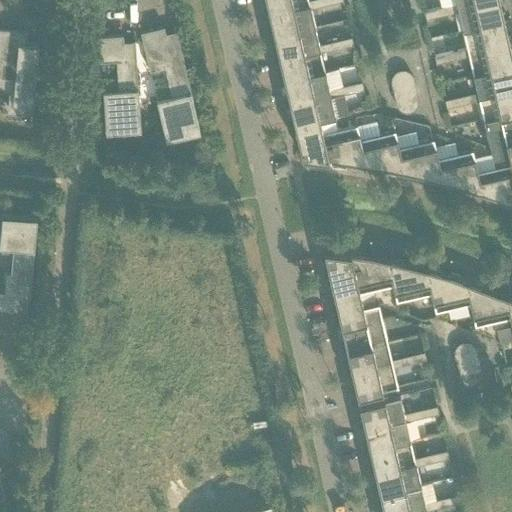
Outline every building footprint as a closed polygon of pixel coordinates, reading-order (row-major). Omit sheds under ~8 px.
[(264,0),(268,14),(309,5),(308,1),(307,0),(264,0)] [(268,14),(273,36),(314,27),(310,9),(326,5),(324,0),(311,0),(308,1),(309,5),(268,14)] [(438,0),(440,8),(442,16),(458,12),(457,8),(491,0),(438,0)] [(462,30),(503,20),(498,0),(491,0),(457,8),(458,12),(462,30)] [(425,19),(442,16),(440,8),(423,12),(425,19)] [(467,52),(508,43),(503,20),(462,30),(466,48),(450,52),(452,60),(468,56),(467,52)] [(155,99),(165,140),(200,132),(176,30),(174,30),(175,33),(165,35),(163,27),(140,32),(149,72),(165,68),(172,95),(155,99)] [(273,36),(278,59),(319,49),(318,45),(314,27),(273,36)] [(0,78),(15,80),(14,92),(10,92),(8,109),(30,111),(29,119),(31,119),(38,43),(36,43),(36,45),(25,44),(26,30),(25,30),(24,33),(0,30),(0,78)] [(102,90),(104,132),(140,130),(134,40),(133,40),(133,42),(123,43),(123,35),(98,36),(100,62),(117,61),(119,89),(102,90)] [(334,41),(336,49),(353,45),(351,37),(334,41)] [(278,59),(283,81),(324,71),(320,53),(336,49),(334,41),(318,45),(319,49),(278,59)] [(472,74),(511,65),(511,59),(508,43),(467,52),(468,56),(472,74)] [(436,64),(452,60),(450,52),(434,56),(436,64)] [(462,104),(479,101),(478,97),(511,88),(511,65),(472,74),(477,93),(461,97),(462,104)] [(324,71),(283,81),(288,103),(329,93),(329,90),(342,86),(338,68),(324,71)] [(391,78),(390,81),(391,84),(392,88),(403,85),(399,70),(397,71),(394,73),(392,75),(391,78)] [(402,70),(399,70),(403,85),(414,83),(413,79),(412,76),(410,74),(408,72),(405,71),(402,70)] [(345,86),(347,94),(363,90),(361,82),(345,86)] [(414,83),(403,85),(406,97),(417,95),(414,83)] [(403,85),(392,88),(394,100),(406,97),(403,85)] [(329,93),(288,103),(294,125),(318,120),(335,116),(347,113),(343,95),(347,94),(345,86),(342,86),(329,90),(329,93)] [(479,101),(483,119),(511,112),(511,88),(478,97),(479,101)] [(417,95),(406,97),(409,113),(412,112),(415,110),(416,108),(418,105),(418,102),(418,99),(417,95)] [(406,97),(394,100),(395,104),(396,107),(398,109),(401,111),(403,113),(406,113),(409,113),(406,97)] [(446,108),(462,104),(461,97),(444,100),(446,108)] [(508,153),(505,141),(511,139),(511,112),(483,119),(492,157),(508,153)] [(301,156),(327,160),(321,133),(318,120),(294,125),(301,156)] [(356,125),(321,133),(327,160),(331,160),(331,165),(345,167),(345,162),(365,165),(359,139),(356,125)] [(383,168),(403,172),(397,147),(394,131),(359,139),(365,165),(369,166),(368,170),(382,172),(383,168)] [(398,147),(397,147),(403,172),(407,173),(406,178),(420,180),(421,176),(442,181),(436,158),(432,139),(406,145),(398,147)] [(437,158),(436,158),(442,181),(446,182),(444,187),(458,191),(459,186),(481,193),(476,172),(471,150),(445,156),(437,158)] [(476,172),(481,193),(485,194),(483,199),(497,203),(498,199),(511,203),(511,170),(511,164),(476,172)] [(1,214),(0,220),(0,247),(14,249),(12,276),(7,275),(5,294),(28,296),(27,298),(29,298),(36,217),(1,214)] [(356,284),(349,253),(323,249),(322,250),(332,290),(356,284)] [(369,256),(349,253),(356,284),(358,293),(387,286),(392,285),(393,285),(387,260),(382,259),(384,254),(370,251),(369,256)] [(408,265),(387,260),(393,285),(396,301),(425,294),(430,293),(431,293),(426,269),(421,268),(423,264),(409,260),(408,265)] [(448,275),(426,269),(431,293),(435,311),(462,305),(469,304),(470,303),(465,282),(461,280),(463,276),(450,271),(448,275)] [(488,290),(465,282),(470,303),(475,325),(501,320),(509,318),(510,317),(505,297),(501,295),(503,291),(490,286),(488,290)] [(358,293),(356,284),(332,290),(340,325),(364,320),(361,307),(358,293)] [(361,307),(364,320),(340,325),(346,351),(387,341),(378,303),(361,307)] [(511,335),(510,326),(496,329),(499,343),(511,339),(511,335)] [(391,360),(387,341),(346,351),(351,373),(392,364),(391,360)] [(454,350),(453,353),(454,356),(455,360),(466,357),(462,342),(460,343),(457,345),(455,347),(454,350)] [(465,342),(462,342),(466,357),(477,355),(476,351),(475,348),(473,346),(471,344),(468,342),(465,342)] [(424,352),(407,356),(409,364),(426,360),(424,352)] [(477,355),(466,357),(469,369),(480,366),(477,355)] [(407,356),(391,360),(392,364),(351,373),(356,396),(359,396),(397,387),(393,368),(409,364),(407,356)] [(466,357),(455,360),(457,372),(469,369),(466,357)] [(480,366),(469,369),(472,385),(475,384),(477,382),(479,380),(481,377),(481,374),(481,371),(480,366)] [(469,369),(457,372),(458,376),(459,379),(461,381),(463,383),(466,385),(469,385),(472,385),(469,369)] [(358,404),(364,427),(404,418),(404,414),(399,395),(360,404),(358,404)] [(420,410),(422,418),(438,414),(436,406),(420,410)] [(364,427),(369,449),(410,440),(405,422),(422,418),(420,410),(404,414),(404,418),(364,427)] [(369,449),(374,471),(415,462),(414,458),(410,440),(369,449)] [(430,454),(432,462),(448,458),(447,450),(430,454)] [(374,471),(379,494),(420,484),(416,466),(432,462),(430,454),(414,458),(415,462),(374,471)] [(379,494),(383,511),(401,511),(425,507),(424,503),(420,484),(379,494)] [(440,499),(442,507),(459,503),(457,495),(440,499)] [(401,511),(426,511),(442,507),(440,499),(424,503),(425,507),(401,511)]
